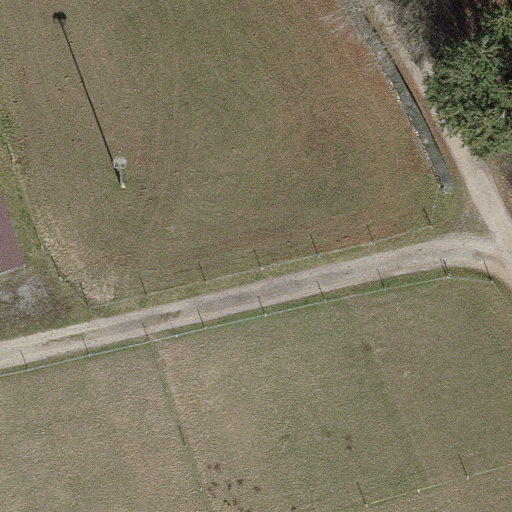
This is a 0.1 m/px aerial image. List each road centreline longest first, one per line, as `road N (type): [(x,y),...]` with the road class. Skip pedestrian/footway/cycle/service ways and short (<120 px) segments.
road 1 (track): [(511,247),(354,274),(0,355)]
road 2 (track): [(511,242),(345,0)]
